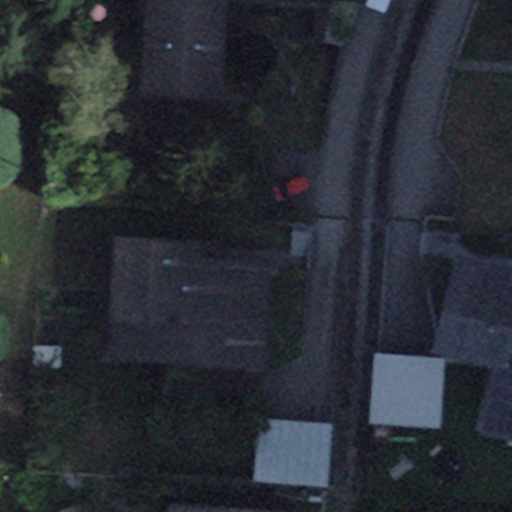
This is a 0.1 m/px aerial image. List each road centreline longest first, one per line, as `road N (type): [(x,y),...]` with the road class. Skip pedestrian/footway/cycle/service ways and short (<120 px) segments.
road 1 (unknown): [(458,0),(429,79),(409,216)]
road 2 (unknown): [(379,0),(326,208)]
